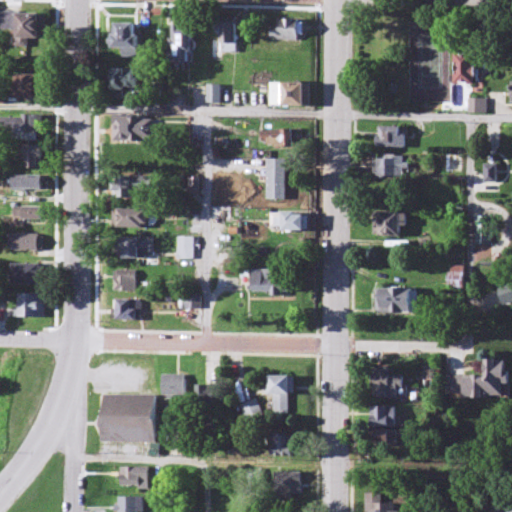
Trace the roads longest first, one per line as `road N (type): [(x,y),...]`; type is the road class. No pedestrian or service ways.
road 1 (secondary): [(0,495),(45,438),(78,337),(79,0)]
road 2 (tertiary): [(336,0),(335,343)]
road 3 (tertiary): [(0,336),(335,343)]
road 4 (residential): [(335,343),(335,511)]
road 5 (residential): [(71,372),(80,435),(77,511)]
road 6 (residential): [(335,343),(469,346)]
